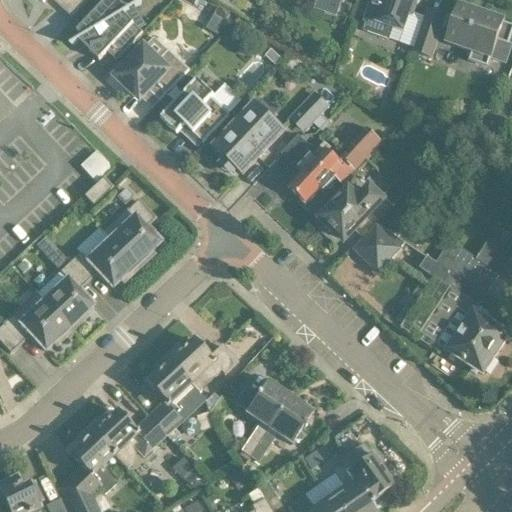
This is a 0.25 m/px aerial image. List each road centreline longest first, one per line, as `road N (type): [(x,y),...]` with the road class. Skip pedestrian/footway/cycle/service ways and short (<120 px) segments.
road 1 (residential): [(221,234),(476,469)]
road 2 (residential): [(221,234),(0,21)]
road 3 (residential): [(0,431),(44,406),(221,234)]
